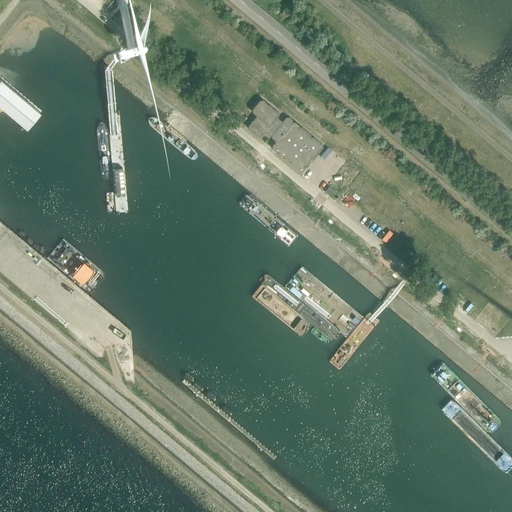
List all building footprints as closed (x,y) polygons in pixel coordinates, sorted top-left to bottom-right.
[(0,78),(0,105),(27,128),(40,112),(0,78)] [(58,90),(53,96),(75,114),(80,108),(58,90)] [(290,164),(299,172),(302,172),(305,169),(305,166),(307,166),(310,162),(309,160),(312,157),(315,157),(322,148),(322,145),(313,137),(310,137),(310,134),(301,127),(298,127),(298,125),(295,122),(292,122),(292,120),(289,117),(286,117),(283,121),(281,121),(276,117),(278,115),(278,112),(263,100),(259,100),(252,109),(252,112),(255,115),(255,117),(253,120),(250,120),(251,123),(248,126),(248,129),(251,132),(254,131),(254,134),(257,137),(260,137),(263,133),(265,133),(268,136),(271,136),(271,138),(274,141),(274,143),(272,146),(272,149),(275,152),(278,152),(278,154),(281,157),(284,157),(284,159),(287,162),(290,161),(290,164)] [(122,168),(114,169),(116,197),(125,196),(122,168)] [(336,193),(329,187),(325,192),(332,198),(336,193)] [(391,240),(388,244),(396,251),(400,247),(391,240)]
